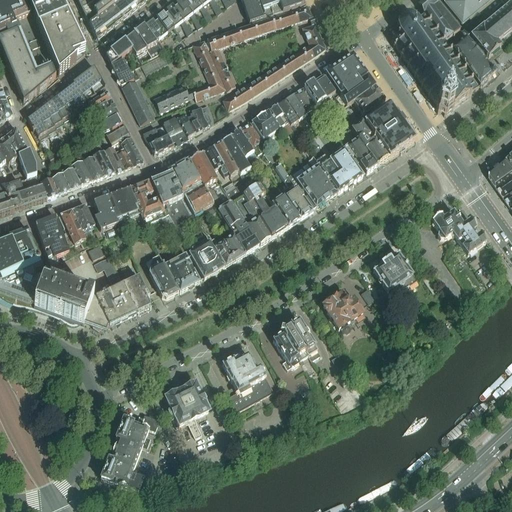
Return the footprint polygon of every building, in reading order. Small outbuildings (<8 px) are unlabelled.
[(0,0),(0,31),(13,26),(29,19),(20,0),(0,0)] [(25,0),(58,79),(85,56),(83,52),(58,0),(25,0)] [(75,0),(89,28),(97,21),(106,15),(115,8),(124,1),(125,0),(75,0)] [(139,11),(132,0),(125,0),(124,1),(131,17),(139,11)] [(148,4),(143,0),(132,0),(139,11),(148,4)] [(185,0),(186,0),(183,3),(193,16),(202,9),(195,0),(185,0)] [(195,0),(202,9),(212,1),(210,0),(195,0)] [(236,4),(234,0),(233,0),(229,3),(226,0),(220,0),(226,11),(236,4)] [(301,0),(241,0),(250,26),(266,21),(263,12),(280,6),(283,15),(304,8),(301,0)] [(446,120),(453,114),(453,112),(454,111),(462,105),(468,101),(470,100),(470,99),(478,93),(471,83),(471,82),(470,82),(443,44),(453,37),(453,38),(454,37),(453,36),(459,32),(432,0),(425,0),(416,8),(423,19),(416,24),(411,21),(412,20),(411,19),(410,20),(405,20),(405,19),(403,19),(404,21),(400,23),(398,23),(397,24),(398,25),(397,30),(396,30),(395,32),(397,32),(399,36),(393,40),(392,39),(391,40),(392,41),(392,44),(391,44),(391,46),(392,46),(394,48),(392,49),(393,51),(395,50),(400,58),(399,59),(400,60),(402,60),(407,68),(406,69),(407,70),(409,69),(415,77),(413,78),(415,80),(416,79),(422,87),(420,88),(421,90),(423,89),(429,97),(427,98),(428,100),(430,99),(435,107),(436,111),(437,116),(446,120)] [(448,0),(443,5),(462,27),(469,21),(476,26),(478,25),(503,2),(501,0),(448,0)] [(131,17),(124,1),(115,8),(123,24),(131,17)] [(177,8),(174,10),(183,24),(193,16),(183,3),(181,1),(177,4),(177,5),(175,6),(177,8)] [(222,14),(213,2),(209,4),(216,19),(222,14)] [(503,2),(478,25),(481,29),(470,39),(488,60),(500,50),(498,48),(502,44),(500,42),(511,32),(511,3),(508,7),(503,2)] [(123,24),(115,8),(106,15),(114,30),(123,24)] [(164,17),(164,18),(174,31),(183,24),(174,10),(172,8),(168,12),(167,12),(166,13),(167,15),(164,17)] [(213,22),(203,9),(200,11),(207,26),(213,22)] [(200,42),(204,51),(202,52),(198,43),(190,45),(204,81),(227,74),(218,51),(225,48),(312,22),(306,10),(200,42)] [(114,30),(106,15),(97,21),(105,37),(114,30)] [(162,15),(155,21),(157,23),(158,22),(168,36),(174,31),(163,18),(164,17),(162,15)] [(203,29),(193,16),(190,19),(198,33),(203,29)] [(105,37),(97,21),(89,28),(91,32),(96,44),(105,37)] [(152,23),(144,30),(159,50),(162,47),(159,43),(162,40),(168,36),(158,22),(157,23),(154,25),(152,23)] [(193,35),(184,24),(180,26),(187,39),(193,35)] [(0,42),(0,50),(23,106),(23,107),(55,81),(51,71),(35,78),(14,31),(15,31),(13,26),(0,31),(0,41),(0,42)] [(312,30),(304,34),(308,44),(311,49),(315,59),(320,56),(325,52),(322,44),(320,39),(315,27),(311,29),(312,30)] [(125,44),(131,53),(132,53),(141,66),(163,55),(161,53),(155,45),(144,30),(144,29),(125,44)] [(452,52),(480,89),(480,90),(481,89),(482,89),(487,85),(487,83),(487,82),(491,79),(495,76),(465,40),(452,52)] [(111,69),(131,53),(125,44),(105,59),(110,69),(111,69)] [(261,95),(315,59),(311,49),(223,106),(227,114),(235,111),(252,101),(261,95)] [(146,78),(167,66),(162,57),(141,69),(146,78)] [(181,69),(186,67),(182,57),(177,60),(181,69)] [(352,59),(349,62),(339,68),(335,70),(325,77),(337,93),(340,98),(346,92),(366,78),(356,63),(352,59)] [(114,76),(116,79),(128,73),(123,63),(111,69),(111,70),(114,76)] [(83,79),(94,99),(105,91),(101,84),(94,70),(83,79)] [(116,79),(116,80),(119,86),(121,89),(121,90),(133,84),(128,73),(116,79)] [(225,96),(234,92),(228,76),(205,84),(206,86),(202,88),(203,91),(191,95),(195,106),(224,94),(225,96)] [(327,100),(332,97),(335,95),(323,78),(313,85),(328,106),(330,104),(327,100)] [(375,90),(366,78),(346,92),(340,98),(334,101),(342,113),(355,104),(375,90)] [(74,88),(84,105),(86,103),(94,99),(83,79),(73,86),(74,88)] [(40,145),(44,152),(91,116),(87,110),(85,106),(94,99),(105,91),(101,84),(81,99),(74,88),(66,93),(66,94),(59,99),(58,100),(51,105),(43,111),(36,117),(35,117),(28,123),(27,123),(39,144),(40,145)] [(122,92),(140,129),(154,123),(136,85),(122,92)] [(313,85),(304,91),(316,109),(318,112),(328,106),(313,85)] [(183,89),(152,102),(158,116),(168,112),(167,111),(178,107),(179,110),(181,110),(180,106),(188,102),(183,89)] [(365,118),(385,104),(375,90),(355,104),(365,118)] [(319,114),(318,112),(316,109),(315,109),(303,92),(293,98),(305,116),(312,111),(316,116),(319,114)] [(92,115),(111,104),(107,96),(88,107),(92,115)] [(285,104),(299,124),(305,120),(305,121),(304,121),(309,128),(313,125),(307,118),(305,116),(293,98),(285,104)] [(92,115),(98,128),(118,118),(111,104),(92,115)] [(299,124),(285,104),(277,109),(288,126),(293,134),(294,136),(297,134),(296,132),(297,132),(294,127),(299,124)] [(5,105),(0,106),(0,120),(2,125),(12,119),(5,105)] [(207,109),(201,111),(209,129),(213,127),(207,109)] [(284,129),(288,126),(277,109),(266,116),(277,133),(284,129)] [(364,122),(361,124),(389,161),(399,155),(400,157),(405,154),(404,151),(414,145),(389,110),(367,126),(364,122)] [(188,121),(195,138),(202,134),(209,129),(201,111),(193,114),(192,112),(188,114),(191,119),(188,121)] [(263,142),(277,133),(266,116),(252,126),(263,142)] [(103,137),(122,127),(123,127),(118,118),(98,128),(103,137)] [(177,122),(182,132),(187,143),(195,138),(188,121),(186,118),(177,122)] [(180,147),(187,143),(182,132),(181,133),(176,123),(169,126),(180,147)] [(389,161),(361,124),(350,132),(356,141),(377,170),(377,169),(379,172),(383,169),(381,167),(389,161)] [(169,126),(163,129),(173,151),(180,147),(169,126)] [(288,126),(284,129),(289,137),(293,134),(288,126)] [(254,154),(257,158),(266,152),(250,127),(241,133),(254,154)] [(119,143),(121,146),(131,141),(129,138),(124,128),(108,136),(112,147),(119,143)] [(163,129),(155,132),(159,139),(160,144),(164,142),(162,138),(166,137),(163,129)] [(147,144),(159,139),(155,132),(143,138),(146,145),(147,144)] [(27,155),(18,135),(17,135),(18,134),(14,134),(5,141),(14,162),(16,167),(10,171),(12,173),(20,167),(18,159),(27,155)] [(239,134),(230,140),(246,165),(247,165),(257,158),(254,154),(253,155),(240,134),(239,134)] [(159,139),(147,144),(153,155),(154,157),(154,158),(157,159),(158,159),(158,158),(159,158),(173,151),(166,137),(162,138),(164,142),(160,144),(159,139)] [(340,139),(337,141),(345,153),(350,160),(352,158),(365,176),(366,177),(377,170),(356,141),(346,148),(340,139)] [(246,165),(230,140),(221,145),(222,145),(239,176),(240,178),(251,172),(247,165),(246,165)] [(5,141),(0,145),(0,158),(3,164),(4,166),(5,165),(10,171),(16,167),(14,162),(5,141)] [(121,146),(127,158),(137,154),(131,141),(121,146)] [(93,159),(104,181),(115,177),(102,150),(100,151),(96,142),(90,144),(96,157),(93,159)] [(115,154),(124,173),(133,170),(127,158),(121,146),(119,143),(112,147),(115,154)] [(222,145),(213,150),(223,168),(229,178),(230,180),(239,176),(222,145)] [(73,150),(71,146),(64,149),(66,154),(73,150)] [(115,177),(124,173),(115,154),(111,157),(106,148),(102,150),(115,177)] [(223,168),(213,150),(204,156),(215,174),(220,172),(225,181),(229,178),(230,180),(229,178),(223,168)] [(325,156),(315,163),(320,170),(319,170),(321,172),(337,197),(342,193),(348,190),(349,192),(354,188),(352,187),(362,180),(361,178),(344,153),(344,154),(344,153),(343,152),(343,151),(342,151),(341,151),(340,151),(339,151),(339,152),(338,152),(338,153),(338,154),(339,155),(340,156),(330,163),(325,156)] [(55,153),(47,156),(50,161),(57,158),(55,153)] [(92,185),(104,181),(93,159),(86,162),(81,153),(78,155),(92,185)] [(282,196),(283,198),(300,222),(307,217),(308,217),(311,215),(289,180),(270,153),(264,156),(269,164),(270,163),(288,190),(281,195),(282,196)] [(133,170),(143,166),(143,164),(137,154),(127,158),(133,170)] [(20,167),(26,183),(37,179),(34,171),(27,155),(18,159),(20,167)] [(71,168),(81,190),(92,185),(78,155),(74,158),(77,166),(71,168)] [(202,157),(189,164),(189,165),(206,194),(218,187),(217,185),(215,186),(214,185),(216,183),(217,183),(202,157)] [(62,176),(70,194),(81,190),(71,168),(67,162),(63,164),(67,172),(68,172),(69,173),(62,176)] [(337,197),(321,172),(314,162),(308,165),(314,173),(306,178),(301,171),(292,178),(289,180),(311,215),(311,214),(315,212),(316,211),(316,212),(324,206),(329,203),(337,197)] [(195,195),(185,201),(195,218),(203,213),(213,207),(206,195),(189,165),(187,166),(173,174),(171,175),(181,196),(192,190),(195,195)] [(508,185),(511,181),(511,169),(508,165),(498,172),(508,185)] [(52,181),(59,198),(70,194),(62,176),(60,172),(55,174),(57,178),(57,177),(58,178),(52,181)] [(497,193),(508,185),(498,172),(491,178),(490,183),(497,193)] [(181,196),(171,175),(150,184),(166,219),(175,235),(196,224),(183,201),(181,196)] [(31,208),(47,203),(45,199),(40,187),(39,185),(37,179),(26,183),(23,183),(31,208)] [(45,199),(47,203),(59,198),(52,181),(40,187),(45,199)] [(497,193),(504,203),(511,196),(511,181),(508,185),(497,193)] [(23,183),(2,190),(11,216),(13,215),(13,216),(21,213),(22,212),(23,212),(23,211),(31,208),(23,183)] [(143,228),(161,221),(166,219),(150,184),(129,192),(142,226),(143,228)] [(225,196),(235,189),(233,186),(232,184),(222,190),(225,196)] [(252,212),(271,242),(275,239),(283,234),(288,231),(288,230),(274,210),(267,215),(258,200),(265,196),(259,187),(254,190),(253,188),(245,194),(243,190),(237,193),(241,199),(243,198),(252,212)] [(247,228),(260,249),(271,242),(252,212),(243,198),(241,199),(237,193),(235,189),(225,196),(231,205),(231,206),(233,205),(247,228)] [(0,219),(11,216),(2,190),(0,190),(0,219)] [(224,209),(213,191),(206,195),(213,207),(203,213),(207,220),(216,214),(229,233),(233,239),(245,258),(258,250),(258,249),(231,206),(231,205),(224,209)] [(129,192),(106,201),(117,229),(116,229),(120,237),(143,228),(142,226),(129,192)] [(300,222),(283,198),(282,196),(277,200),(278,202),(271,207),(274,210),(288,230),(300,223),(300,222)] [(117,229),(106,201),(93,206),(94,208),(88,210),(104,245),(108,244),(107,242),(120,237),(116,229),(117,229)] [(86,209),(72,214),(85,243),(90,241),(87,235),(94,231),(93,229),(94,229),(86,209)] [(432,225),(438,234),(437,239),(439,242),(442,243),(451,236),(453,238),(455,237),(453,235),(463,229),(453,215),(448,219),(448,218),(448,217),(449,216),(449,215),(449,214),(448,213),(448,212),(447,211),(444,213),(444,214),(444,215),(445,215),(445,216),(444,217),(444,218),(443,218),(441,220),(441,219),(432,225)] [(73,248),(85,243),(72,214),(61,219),(73,248)] [(166,219),(161,221),(182,259),(187,257),(175,235),(166,219)] [(69,256),(56,221),(55,221),(55,222),(36,229),(36,228),(35,229),(44,254),(50,269),(57,265),(56,261),(69,256)] [(462,241),(465,246),(478,236),(475,232),(476,232),(470,224),(463,229),(453,235),(455,237),(459,243),(462,241)] [(0,286),(40,268),(37,261),(38,258),(39,255),(39,251),(38,249),(36,246),(33,242),(31,241),(29,237),(28,237),(26,233),(27,233),(27,232),(0,242),(0,286)] [(469,258),(486,246),(480,238),(478,236),(465,246),(462,247),(468,256),(469,258)] [(225,271),(235,264),(222,245),(218,239),(211,243),(208,238),(205,239),(209,246),(224,271),(225,271)] [(235,264),(245,258),(233,239),(222,245),(235,264)] [(188,253),(204,283),(212,278),(212,279),(217,276),(217,275),(224,271),(209,246),(198,253),(195,248),(188,253)] [(88,254),(92,264),(104,259),(99,249),(88,254)] [(387,260),(383,263),(403,294),(416,285),(398,259),(398,258),(397,258),(397,259),(391,263),(390,262),(389,263),(387,260)] [(151,275),(150,279),(161,300),(162,300),(162,301),(166,302),(167,302),(173,299),(178,296),(164,268),(159,259),(147,265),(151,275)] [(109,283),(117,279),(109,260),(94,267),(98,276),(104,273),(108,283),(109,283)] [(166,270),(179,296),(188,291),(189,292),(194,289),(193,289),(199,285),(186,260),(166,270)] [(391,301),(403,294),(383,263),(379,266),(381,269),(380,269),(381,270),(374,274),(373,274),(373,275),(374,276),(391,301)] [(122,323),(108,295),(107,292),(98,296),(90,293),(89,296),(46,281),(41,269),(43,269),(43,267),(40,268),(0,286),(0,302),(1,303),(4,305),(6,306),(9,307),(12,308),(14,309),(15,310),(19,310),(24,311),(27,312),(32,313),(39,315),(46,317),(48,318),(52,320),(57,322),(61,324),(65,326),(68,328),(69,329),(70,329),(72,329),(73,329),(75,329),(76,329),(78,328),(79,328),(80,327),(81,327),(83,327),(83,326),(84,325),(84,324),(87,320),(93,323),(92,331),(98,334),(110,329),(111,329),(111,328),(110,328),(109,326),(114,324),(115,327),(120,324),(122,323)] [(122,288),(136,317),(150,310),(147,304),(146,301),(150,300),(147,294),(145,295),(136,277),(129,281),(131,285),(122,288)] [(428,277),(422,282),(432,296),(438,292),(428,277)] [(108,295),(122,323),(136,317),(122,288),(118,279),(117,279),(109,283),(113,292),(108,295)] [(374,304),(367,293),(361,296),(373,315),(379,311),(388,324),(390,325),(392,325),(394,323),(395,321),(394,319),(381,299),(374,304)] [(342,296),(323,309),(325,312),(323,313),(327,318),(328,318),(337,332),(338,332),(341,336),(345,337),(347,335),(348,332),(345,327),(361,317),(358,312),(360,311),(356,306),(355,307),(352,302),(350,304),(349,302),(347,303),(342,296)] [(451,315),(448,322),(455,325),(458,317),(451,315)] [(299,324),(290,329),(308,358),(311,363),(320,358),(299,324)] [(302,362),(308,358),(290,329),(283,334),(282,334),(281,337),(282,338),(301,368),(307,378),(310,376),(302,362)] [(301,368),(282,338),(274,343),(273,343),(273,344),(285,364),(282,366),(286,374),(290,372),(293,372),(301,368)] [(248,359),(248,358),(235,366),(233,362),(222,368),(226,375),(225,378),(229,385),(231,386),(235,395),(236,395),(236,396),(229,400),(237,415),(273,395),(266,381),(263,382),(258,371),(255,372),(248,358),(248,359)] [(347,374),(338,359),(331,363),(341,378),(347,374)] [(491,395),(498,402),(511,388),(511,375),(502,385),(491,395)] [(180,395),(195,426),(193,421),(208,415),(204,406),(206,404),(206,403),(206,400),(205,397),(202,396),(202,395),(199,396),(195,388),(180,395)] [(200,438),(195,426),(180,395),(166,402),(170,408),(168,416),(169,419),(176,422),(179,428),(188,424),(190,428),(188,429),(193,441),(200,438)] [(483,401),(438,442),(446,451),(491,409),(483,401)] [(123,424),(116,441),(101,482),(136,495),(142,482),(130,478),(139,455),(141,451),(147,453),(150,443),(144,441),(147,433),(155,436),(157,428),(155,424),(144,420),(143,423),(138,421),(136,428),(133,427),(124,423),(123,424)] [(433,447),(402,473),(408,479),(439,454),(433,447)] [(399,478),(353,501),(357,509),(403,485),(399,478)]
